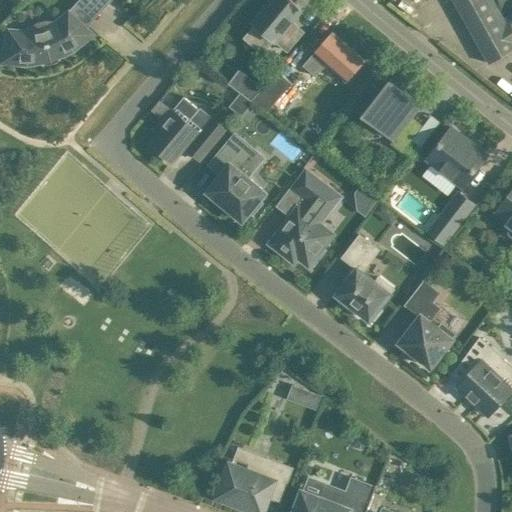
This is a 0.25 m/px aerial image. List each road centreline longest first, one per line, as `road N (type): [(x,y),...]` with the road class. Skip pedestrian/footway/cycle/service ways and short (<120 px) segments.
road 1 (residential): [(484,511),(484,466),(470,438),(101,145),(225,0)]
road 2 (residential): [(511,125),(359,0)]
road 3 (residential): [(125,497),(0,445)]
road 4 (residential): [(0,477),(125,497)]
